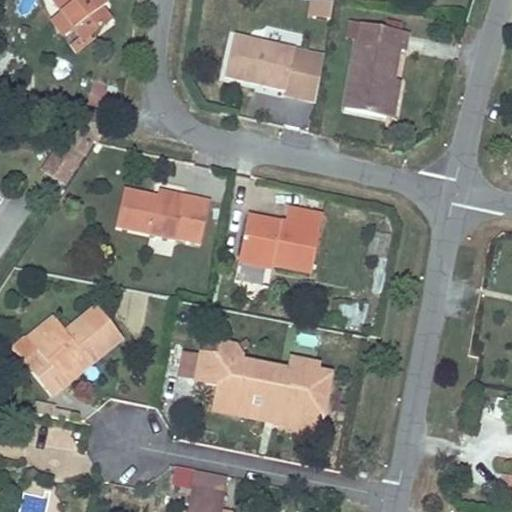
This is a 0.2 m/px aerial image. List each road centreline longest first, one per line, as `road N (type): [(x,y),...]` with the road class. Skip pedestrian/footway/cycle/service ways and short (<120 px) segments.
road 1 (residential): [(161,0),(154,97),(186,128),(454,192)]
road 2 (residential): [(395,494),(454,192)]
road 3 (residential): [(395,494),(124,441)]
road 4 (residential): [(503,0),(454,192)]
